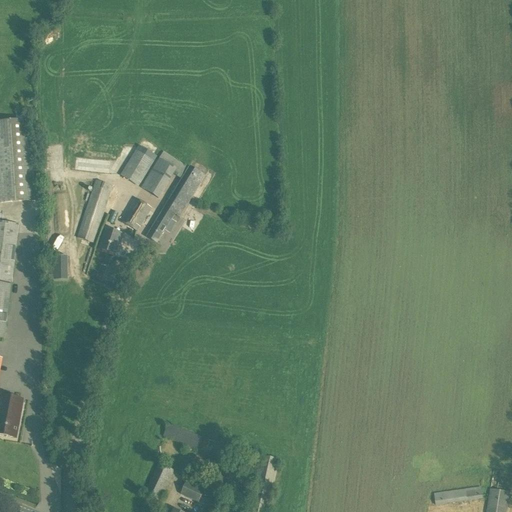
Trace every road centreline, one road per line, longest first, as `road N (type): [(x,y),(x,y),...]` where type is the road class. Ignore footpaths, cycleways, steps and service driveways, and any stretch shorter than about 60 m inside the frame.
road 1 (unknown): [(46,511),(19,255)]
road 2 (unknown): [(73,511),(76,436),(112,312)]
